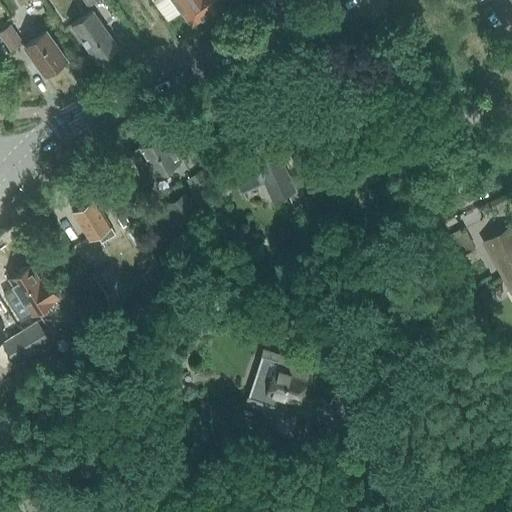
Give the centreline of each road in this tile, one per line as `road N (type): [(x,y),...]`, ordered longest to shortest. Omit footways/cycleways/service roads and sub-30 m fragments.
road 1 (residential): [(317,511),(427,128)]
road 2 (tertiary): [(20,161),(57,129),(106,104),(348,0)]
